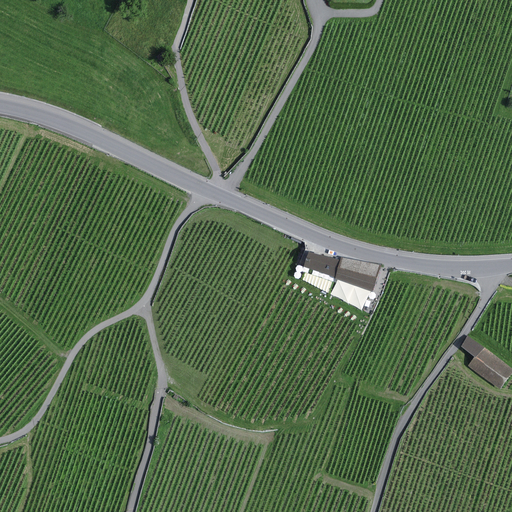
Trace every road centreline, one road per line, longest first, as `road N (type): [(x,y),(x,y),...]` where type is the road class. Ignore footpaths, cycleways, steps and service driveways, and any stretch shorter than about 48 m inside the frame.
road 1 (tertiary): [(511,265),(450,267),(362,253),(61,121),(0,105)]
road 2 (track): [(130,511),(162,374),(148,295),(182,216),(211,193)]
road 3 (track): [(373,511),(399,431),(487,295),(490,267)]
road 4 (track): [(0,440),(35,421),(85,340),(148,295)]
road 5 (track): [(221,186),(176,65),(189,0)]
